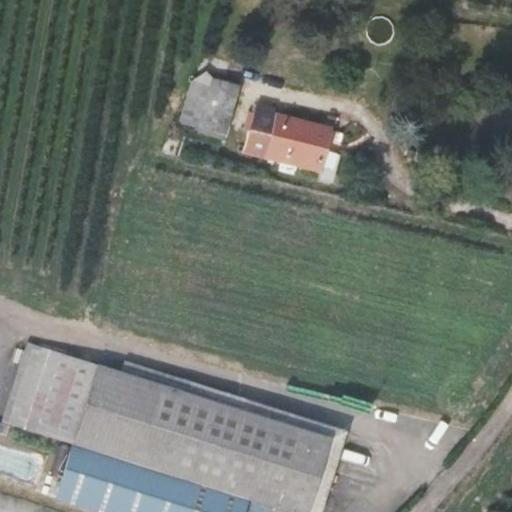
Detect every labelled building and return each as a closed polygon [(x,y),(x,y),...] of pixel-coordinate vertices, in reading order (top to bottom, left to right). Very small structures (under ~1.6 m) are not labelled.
[(183,125),(232,133),(241,81),(192,73),(183,125)] [(267,118),(237,112),(234,127),(265,134),(267,118)] [(313,126),(267,118),(265,134),(234,127),(232,140),(261,147),(262,159),(306,168),(313,126)] [(312,511),(335,444),(34,346),(8,428),(73,449),(245,505),(267,511),(312,511)] [(242,511),(245,505),(73,449),(55,504),(80,511),(242,511)] [(344,475),(340,487),(365,495),(369,482),(344,475)] [(62,511),(0,491),(0,511),(62,511)]
